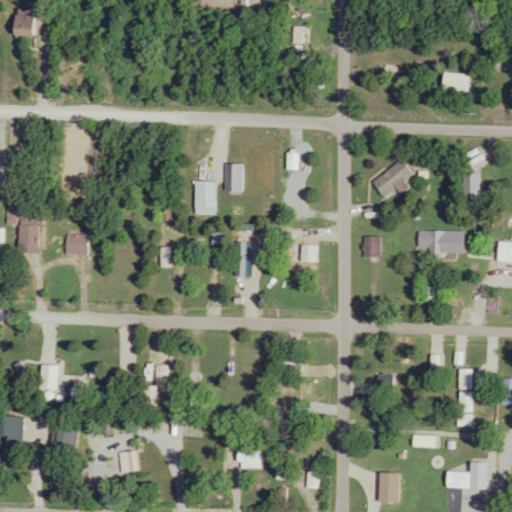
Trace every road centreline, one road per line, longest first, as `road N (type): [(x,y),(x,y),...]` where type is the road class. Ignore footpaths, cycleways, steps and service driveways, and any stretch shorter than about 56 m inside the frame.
road 1 (residential): [(511,126),(0,100)]
road 2 (residential): [(511,315),(0,304)]
road 3 (residential): [(363,511),(368,0)]
